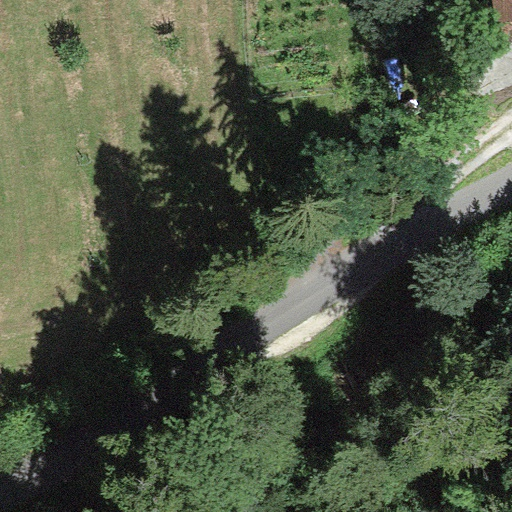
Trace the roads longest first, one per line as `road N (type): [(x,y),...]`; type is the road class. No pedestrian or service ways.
road 1 (unclassified): [(511,187),(401,241),(0,490)]
road 2 (track): [(401,241),(511,145)]
